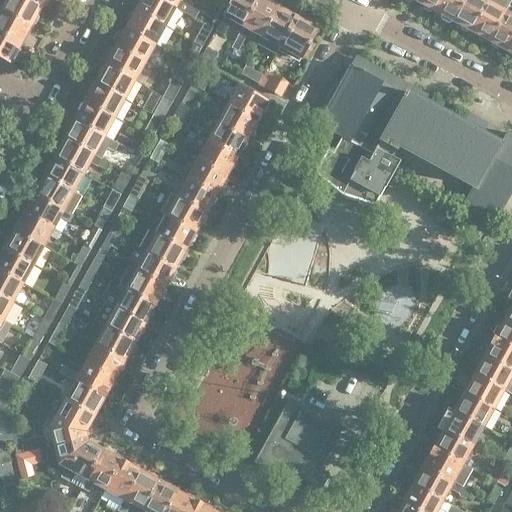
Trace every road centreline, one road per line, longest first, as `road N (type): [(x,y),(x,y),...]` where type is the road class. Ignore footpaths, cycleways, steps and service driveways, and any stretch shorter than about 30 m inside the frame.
road 1 (residential): [(288,511),(112,414),(339,2)]
road 2 (residential): [(356,511),(511,209)]
road 3 (residential): [(511,93),(339,2)]
